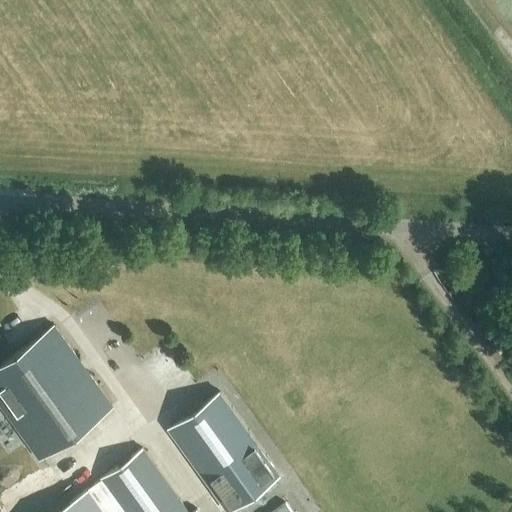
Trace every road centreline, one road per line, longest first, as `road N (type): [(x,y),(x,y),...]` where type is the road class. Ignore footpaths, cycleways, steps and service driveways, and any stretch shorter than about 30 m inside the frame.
road 1 (unclassified): [(0,212),(511,237)]
road 2 (track): [(394,231),(511,393)]
